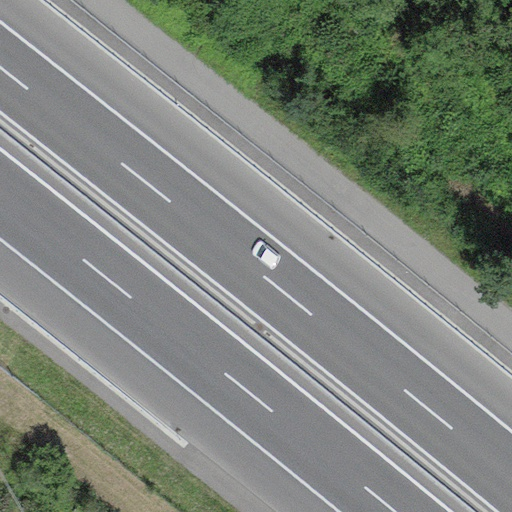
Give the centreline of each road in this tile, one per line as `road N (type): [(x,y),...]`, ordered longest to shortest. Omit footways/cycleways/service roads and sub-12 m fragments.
road 1 (motorway): [(511,478),(0,67)]
road 2 (motorway): [(0,194),(394,511)]
